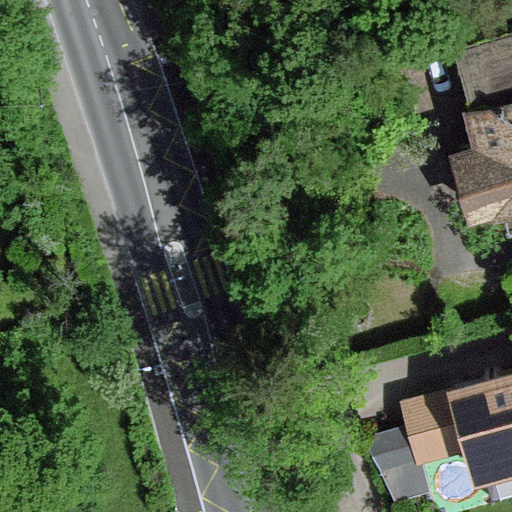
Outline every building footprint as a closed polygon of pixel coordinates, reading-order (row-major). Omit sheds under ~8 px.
[(479,100),(511,90),(511,25),(460,39),(479,100)] [(511,203),(511,90),(479,100),(473,101),(484,140),(461,147),(476,204),(499,198),(502,206),(511,203)] [(487,466),(511,459),(511,370),(457,385),(473,443),(479,468),(487,466)] [(473,443),(457,385),(408,397),(424,455),(473,443)] [(511,459),(487,466),(495,496),(511,491),(511,459)]
